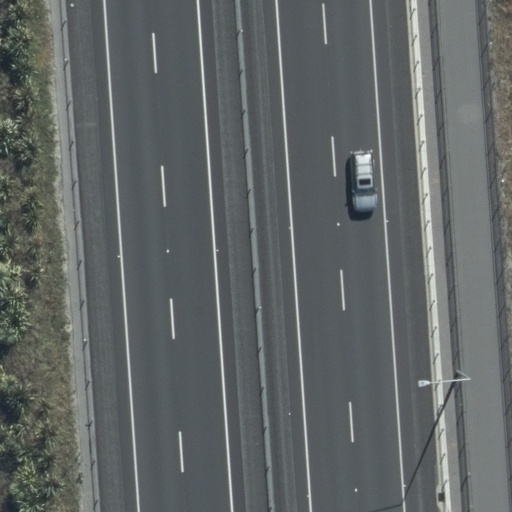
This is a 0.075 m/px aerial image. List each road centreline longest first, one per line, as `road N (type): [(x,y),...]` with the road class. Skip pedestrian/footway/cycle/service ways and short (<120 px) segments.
road 1 (motorway): [(185,511),(151,0)]
road 2 (motorway): [(325,0),(359,511)]
